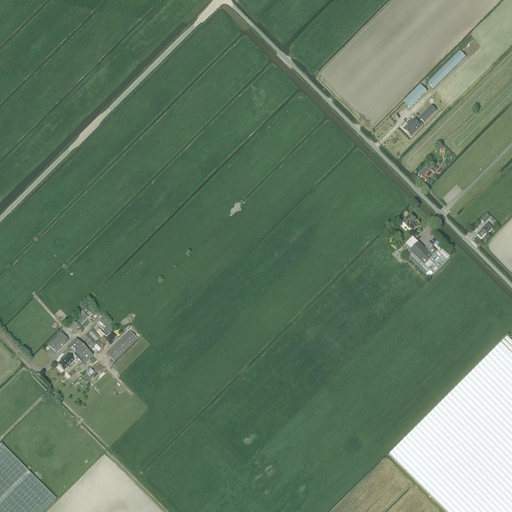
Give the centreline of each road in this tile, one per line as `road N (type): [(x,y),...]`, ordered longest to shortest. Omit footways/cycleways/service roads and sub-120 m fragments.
road 1 (unclassified): [(511,286),(226,0)]
road 2 (unclassified): [(0,218),(220,0)]
